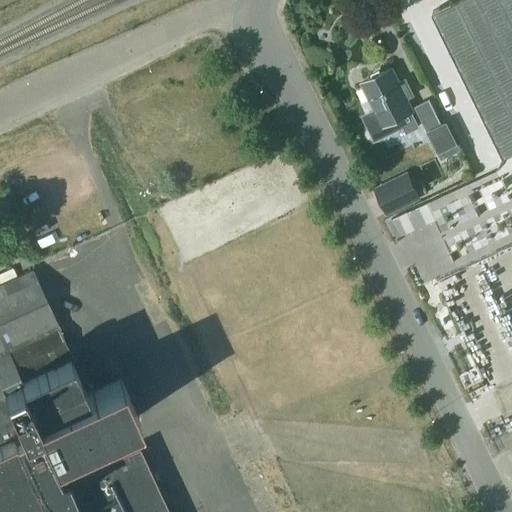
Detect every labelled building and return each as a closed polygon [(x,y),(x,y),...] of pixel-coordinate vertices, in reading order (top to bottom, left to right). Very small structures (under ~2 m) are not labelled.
[(511,0),(457,0),(434,12),(505,157),(511,153),(511,0)] [(412,110),(391,67),(362,81),(376,108),(368,112),(366,120),(372,133),(380,136),(406,123),(402,115),(412,110)] [(416,106),(428,131),(431,130),(441,125),(429,100),(416,106)] [(431,130),(443,156),(458,149),(446,123),(441,125),(431,130)] [(472,171),(487,166),(480,144),(464,149),(472,171)] [(404,174),(378,187),(390,210),(415,198),(404,174)] [(0,511),(166,511),(135,441),(61,474),(50,450),(132,414),(115,375),(83,388),(32,269),(0,283),(0,511)]
